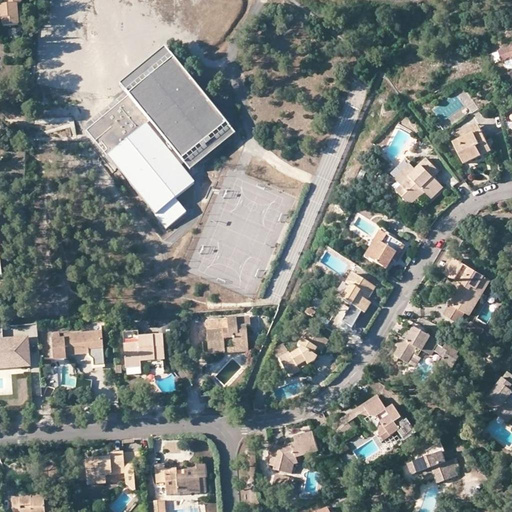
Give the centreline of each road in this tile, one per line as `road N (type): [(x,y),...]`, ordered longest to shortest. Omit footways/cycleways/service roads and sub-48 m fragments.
road 1 (residential): [(511,190),(476,199),(451,219),(333,394),(280,419),(219,428)]
road 2 (residential): [(0,438),(219,428)]
road 3 (track): [(262,0),(232,49),(251,137),(240,175)]
